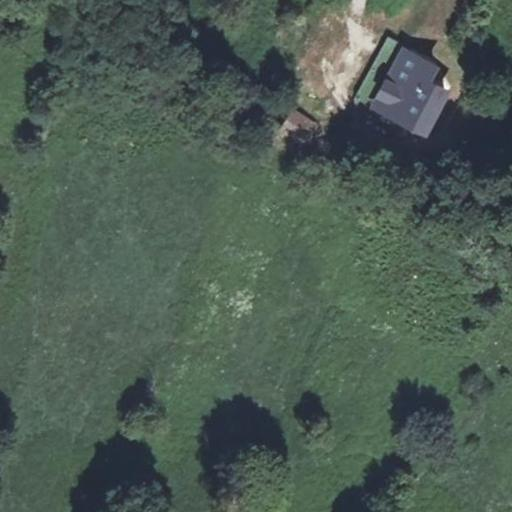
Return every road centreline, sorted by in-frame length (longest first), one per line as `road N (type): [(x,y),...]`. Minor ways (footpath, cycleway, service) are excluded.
road 1 (track): [(511,164),(430,181),(342,169),(228,113),(112,0)]
road 2 (track): [(342,169),(361,77),(362,0)]
